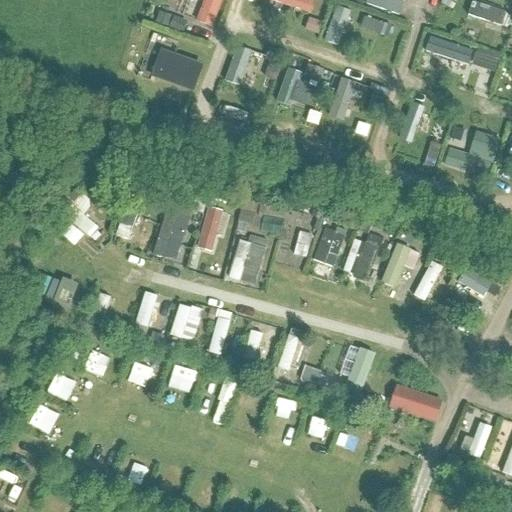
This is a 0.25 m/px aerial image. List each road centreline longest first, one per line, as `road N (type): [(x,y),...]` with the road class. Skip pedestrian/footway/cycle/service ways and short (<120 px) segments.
road 1 (track): [(235,0),(200,80),(201,116),(511,214)]
road 2 (track): [(511,119),(228,21)]
road 3 (track): [(511,284),(432,460)]
road 4 (track): [(369,167),(423,0)]
